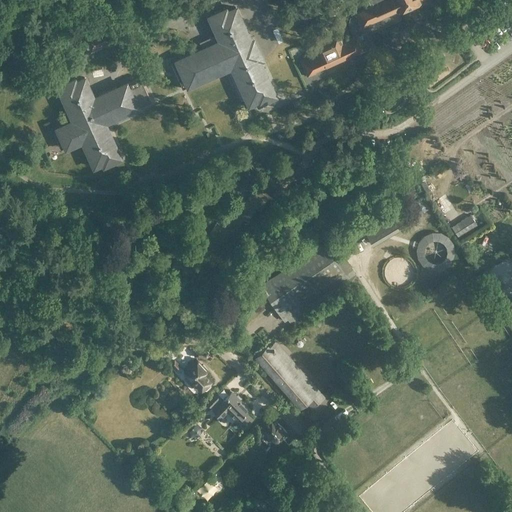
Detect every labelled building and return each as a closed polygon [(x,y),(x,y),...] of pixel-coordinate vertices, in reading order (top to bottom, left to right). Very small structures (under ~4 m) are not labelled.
[(421,1),(420,0),(368,0),(370,3),(372,2),(373,4),(356,12),(362,26),(398,10),(399,11),(421,1)] [(291,10),(297,23),(315,14),(310,1),(291,10)] [(175,61),(171,62),(182,88),(186,87),(187,88),(231,68),(248,106),(256,102),(258,105),(278,96),(262,61),(265,59),(254,36),(251,37),(237,4),(228,8),(227,6),(207,15),(215,34),(199,41),(201,46),(174,59),(175,61)] [(107,26),(97,30),(103,44),(117,37),(111,24),(113,23),(110,16),(103,18),(107,26)] [(87,51),(103,44),(97,30),(87,35),(83,28),(77,31),(80,38),(81,38),(87,51)] [(312,47),(316,55),(302,61),(308,74),(363,49),(357,36),(343,42),(340,35),(312,47)] [(107,123),(140,108),(139,106),(151,101),(140,76),(128,82),(127,80),(95,95),(85,75),(77,79),(76,76),(55,85),(71,119),(54,126),(65,150),(81,143),(93,168),(102,165),(103,167),(123,158),(107,123)] [(254,187),(247,201),(246,202),(256,207),(261,210),(269,196),(254,187)] [(242,199),(234,212),(244,218),(243,218),(248,221),(256,207),(246,202),(247,201),(242,199)] [(444,202),(440,204),(437,206),(445,219),(452,214),(444,202)] [(229,210),(221,224),(231,229),(231,230),(235,232),(243,218),(244,218),(234,212),(229,210)] [(373,245),(404,227),(397,215),(366,234),(373,245)] [(217,221),(209,235),(218,241),(223,244),(231,230),(231,229),(221,224),(217,221)] [(204,232),(196,246),(206,252),(210,255),(218,241),(209,235),(204,232)] [(325,242),(261,284),(285,320),(348,278),(356,274),(352,268),(337,244),(329,243),(326,244),(325,242)] [(192,243),(184,257),(184,258),(193,263),(198,266),(206,252),(196,246),(192,243)] [(184,258),(184,257),(179,255),(171,269),(185,277),(193,263),(184,258)] [(300,404),(305,399),(312,407),(324,397),(276,341),(258,356),(300,404)] [(184,371),(187,374),(185,376),(185,379),(191,386),(195,386),(197,388),(198,388),(199,387),(201,388),(203,387),(204,388),(206,388),(210,384),(211,382),(210,381),(211,379),(204,372),(206,370),(196,359),(194,362),(192,360),(186,367),(187,368),(184,371)] [(181,366),(175,360),(171,364),(177,370),(181,366)] [(220,416),(226,410),(236,420),(236,421),(243,428),(252,419),(245,412),(249,408),(231,391),(216,407),(213,410),(220,416)] [(221,397),(216,393),(203,406),(208,411),(221,397)] [(272,438),(274,439),(278,439),(286,431),(274,419),(272,421),(269,419),(267,422),(265,420),(260,426),(272,438)]
